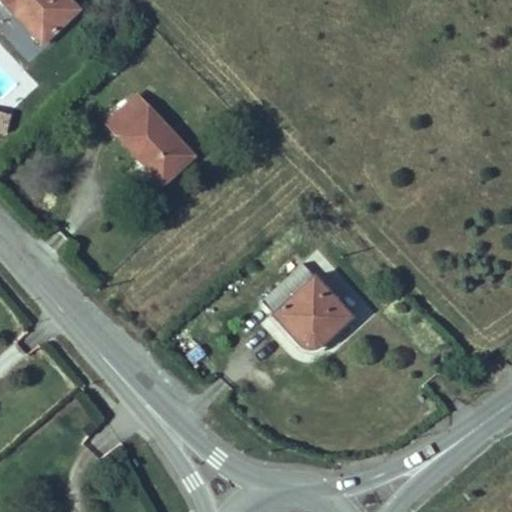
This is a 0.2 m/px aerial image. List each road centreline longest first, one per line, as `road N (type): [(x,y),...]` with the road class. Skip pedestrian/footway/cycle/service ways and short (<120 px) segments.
road 1 (tertiary): [(241,506),(0,235)]
road 2 (secondary): [(452,446),(302,493)]
